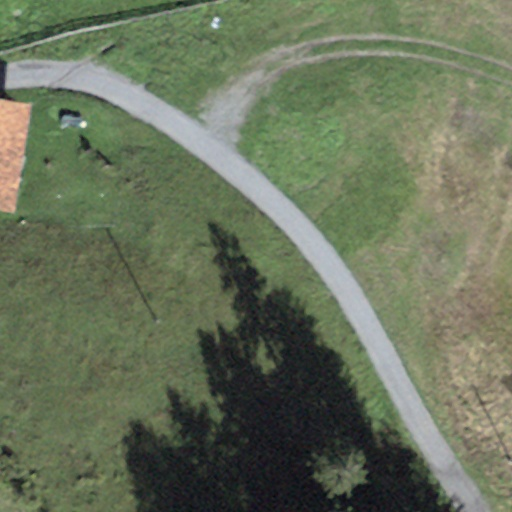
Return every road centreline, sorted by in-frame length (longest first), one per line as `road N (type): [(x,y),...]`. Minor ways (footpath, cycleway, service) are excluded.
road 1 (track): [(468,511),(348,298),(243,179),(131,99),(64,73),(0,75)]
road 2 (track): [(511,78),(415,44),(316,42),(254,70),(225,108),(212,157)]
